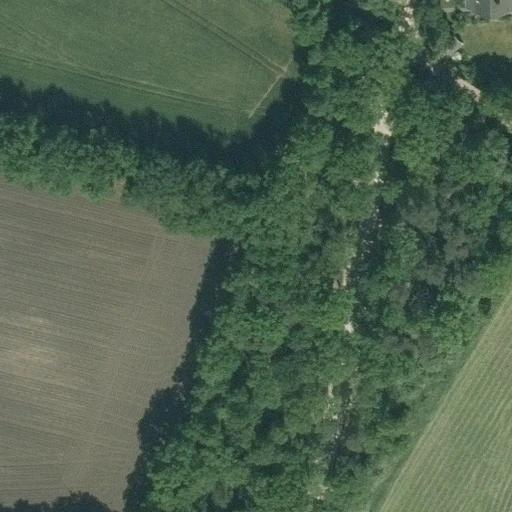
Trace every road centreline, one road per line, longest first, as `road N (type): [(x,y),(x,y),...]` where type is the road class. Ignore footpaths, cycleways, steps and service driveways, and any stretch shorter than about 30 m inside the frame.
road 1 (track): [(310,511),(401,56)]
road 2 (track): [(401,56),(511,117)]
